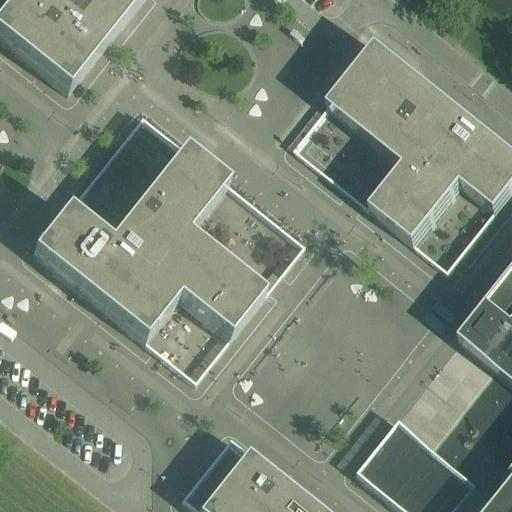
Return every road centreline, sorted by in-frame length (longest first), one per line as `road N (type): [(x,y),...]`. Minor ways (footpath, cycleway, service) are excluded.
road 1 (residential): [(511,111),(382,7)]
road 2 (residential): [(0,411),(127,511)]
